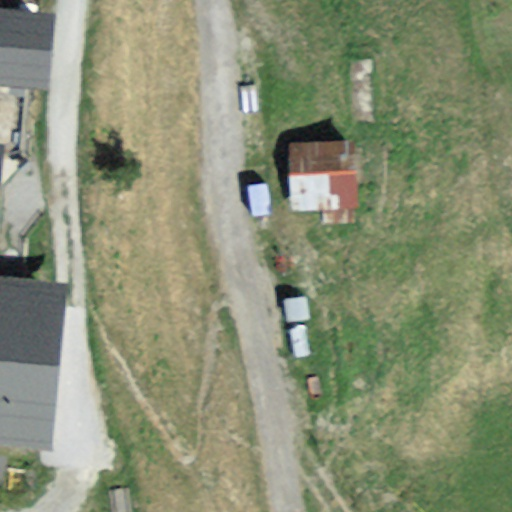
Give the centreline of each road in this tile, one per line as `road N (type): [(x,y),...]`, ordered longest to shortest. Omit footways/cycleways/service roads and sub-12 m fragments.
road 1 (track): [(286,511),(224,203),(205,0)]
road 2 (track): [(82,0),(76,78),(85,511)]
